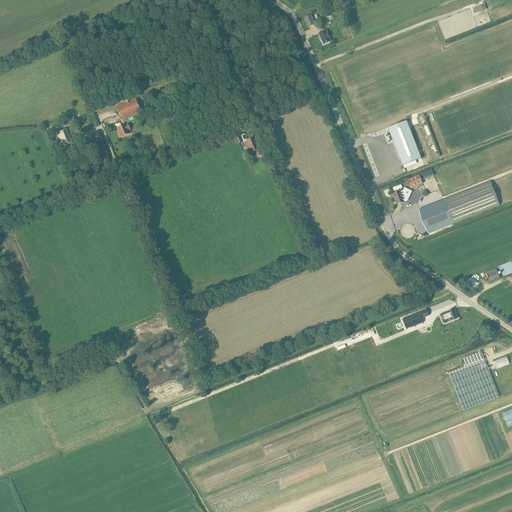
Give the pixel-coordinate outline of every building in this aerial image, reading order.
[(340,3),(343,9),(351,5),(348,0),(346,1),(346,0),(340,3)] [(311,15),(304,18),(308,27),(315,24),(311,15)] [(319,34),(323,44),(331,41),(326,30),(319,34)] [(153,84),(151,78),(137,84),(139,89),(153,84)] [(128,118),(142,113),(136,98),(116,106),(122,121),(123,121),(125,125),(118,128),(121,137),(130,133),(129,131),(131,130),(128,124),(127,124),(127,123),(130,122),(128,118)] [(76,121),(74,116),(63,120),(65,126),(76,121)] [(392,140),(402,166),(421,158),(407,121),(388,128),(389,131),(387,132),(391,141),(392,140)] [(67,129),(57,133),(63,146),(73,142),(67,129)] [(256,142),(255,143),(253,138),(247,140),(249,145),(248,145),(249,148),(251,153),(255,151),(258,157),(262,155),(257,145),(256,142)] [(366,180),(375,176),(372,168),(368,170),(363,158),(358,160),(366,180)] [(419,176),(408,181),(411,188),(421,184),(419,176)] [(490,182),(420,210),(429,233),(500,206),(490,182)] [(398,205),(401,204),(400,203),(404,202),(407,201),(408,199),(405,192),(406,192),(403,191),(400,192),(400,191),(393,194),(396,204),(398,204),(398,205)] [(503,276),(511,273),(511,261),(499,265),(503,276)] [(496,268),(487,272),(491,281),(500,278),(496,268)] [(448,312),(440,315),(442,319),(443,323),(444,323),(448,322),(451,320),(457,318),(454,309),(448,312)] [(429,316),(426,310),(402,319),(406,330),(423,323),(421,319),(429,316)] [(466,366),(448,373),(449,377),(463,411),(499,396),(492,378),(489,372),(489,371),(484,359),(481,352),(463,359),(466,366)] [(496,367),(511,360),(511,355),(494,361),(496,367)] [(511,408),(503,411),(508,426),(511,424),(511,408)]
